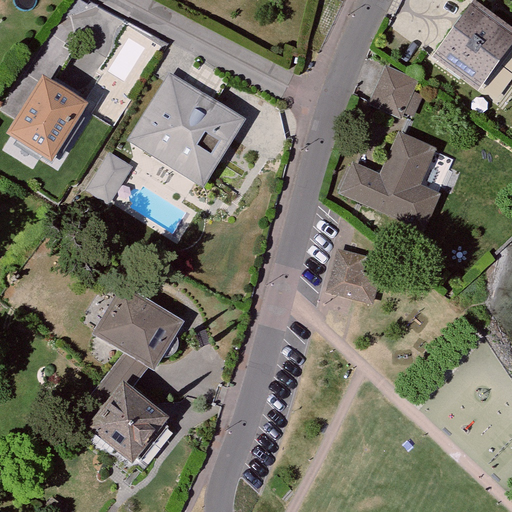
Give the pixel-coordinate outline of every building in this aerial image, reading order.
[(511,71),(511,29),(474,2),(424,70),(482,112),(511,71)] [(368,102),(413,122),(427,90),(382,70),(368,102)] [(246,122),(168,79),(130,147),(208,190),(246,122)] [(90,108),(40,80),(6,140),(56,168),(90,108)] [(459,167),(395,139),(378,179),(355,170),(340,204),(426,241),(459,167)] [(110,153),(87,191),(110,205),(132,167),(110,153)] [(365,257),(338,250),(327,293),(374,305),(381,277),(362,273),(365,257)] [(183,327),(124,291),(98,335),(124,350),(157,370),(183,327)] [(157,370),(124,350),(86,403),(100,414),(121,385),(132,392),(157,370)] [(132,392),(121,385),(100,414),(83,438),(137,477),(175,423),(132,392)]
